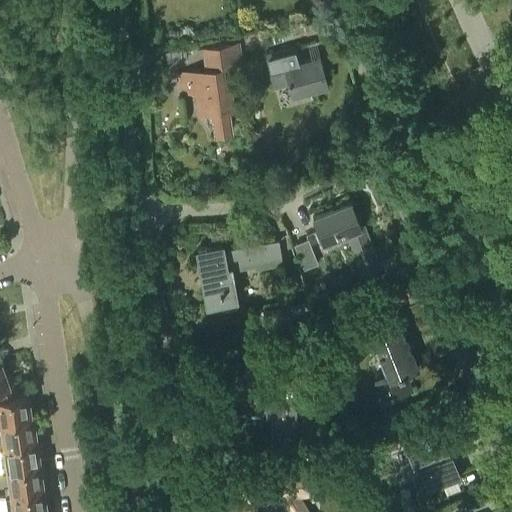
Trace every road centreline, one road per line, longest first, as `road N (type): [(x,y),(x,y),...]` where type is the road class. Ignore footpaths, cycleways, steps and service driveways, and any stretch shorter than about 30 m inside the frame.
road 1 (residential): [(511,479),(380,151)]
road 2 (residential): [(190,511),(139,220)]
road 3 (residential): [(137,511),(71,247)]
road 4 (residential): [(78,511),(41,260)]
road 5 (residential): [(139,220),(258,204),(380,151)]
road 6 (residential): [(71,247),(74,0)]
road 7 (residential): [(139,220),(119,0)]
road 8 (residential): [(380,151),(347,0)]
road 9 (residential): [(41,260),(0,121)]
road 10 (residential): [(511,112),(460,0)]
